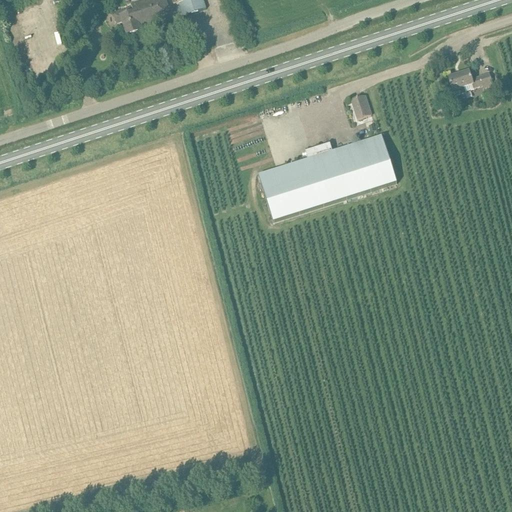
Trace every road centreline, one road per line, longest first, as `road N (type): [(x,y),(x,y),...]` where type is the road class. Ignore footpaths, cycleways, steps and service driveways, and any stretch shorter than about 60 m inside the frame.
road 1 (primary): [(0,163),(499,0)]
road 2 (unclassified): [(0,140),(412,0)]
road 3 (unclassified): [(511,19),(474,31),(461,52),(331,96)]
